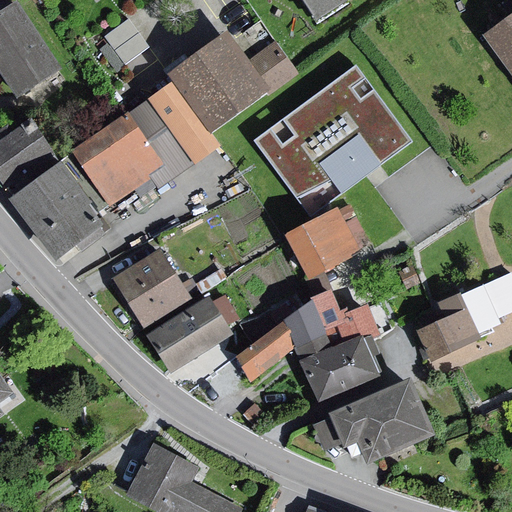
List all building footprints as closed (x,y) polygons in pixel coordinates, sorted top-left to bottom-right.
[(293,0),(316,28),(357,0),(293,0)] [(17,7),(0,18),(0,69),(21,101),(63,73),(17,7)] [(130,13),(103,33),(124,62),(151,42),(130,13)] [(511,13),(480,37),(511,83),(511,13)] [(219,33),(157,74),(202,135),(263,93),(219,33)] [(352,69),(255,145),(296,200),(326,182),(313,166),(357,137),(381,166),(413,147),(371,96),(361,104),(349,89),(362,81),(352,69)] [(120,114),(64,153),(106,207),(143,179),(158,164),(120,114)] [(59,160),(36,126),(0,151),(0,179),(10,194),(59,160)] [(65,170),(17,204),(61,265),(109,231),(65,170)] [(354,204),(278,235),(300,280),(373,246),(354,204)] [(155,249),(106,282),(140,331),(189,301),(155,249)] [(511,314),(511,283),(509,276),(431,302),(437,319),(416,328),(428,364),(495,338),(504,320),(511,314)] [(230,290),(215,294),(221,320),(236,316),(230,290)] [(204,296),(142,335),(171,375),(232,338),(204,296)] [(355,338),(295,359),(317,410),(379,388),(355,338)] [(379,388),(320,411),(338,447),(352,440),(359,463),(429,437),(404,378),(379,388)] [(0,379),(0,420),(6,417),(0,404),(0,398),(8,390),(0,379)] [(196,467),(148,444),(123,495),(167,511),(238,511),(241,506),(189,485),(196,467)]
